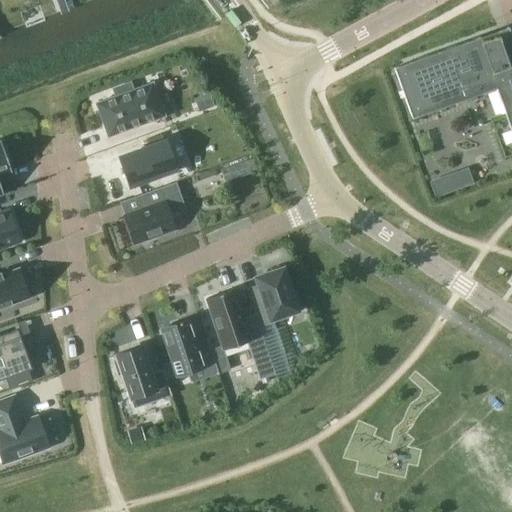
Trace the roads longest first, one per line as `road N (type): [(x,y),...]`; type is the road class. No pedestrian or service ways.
road 1 (residential): [(333,192),(82,307)]
road 2 (residential): [(333,192),(511,317)]
road 3 (residential): [(63,138),(82,307)]
road 4 (residential): [(424,0),(278,76)]
road 5 (residential): [(278,76),(333,192)]
